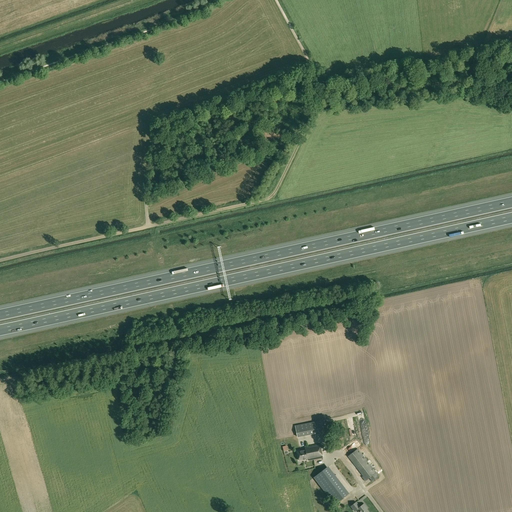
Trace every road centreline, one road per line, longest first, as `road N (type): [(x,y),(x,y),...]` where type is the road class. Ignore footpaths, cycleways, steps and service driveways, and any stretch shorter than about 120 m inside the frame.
road 1 (motorway): [(0,330),(511,217)]
road 2 (motorway): [(511,202),(0,314)]
road 3 (track): [(268,198),(327,93),(511,74)]
road 4 (unclassified): [(0,260),(148,226)]
road 5 (unclassified): [(148,226),(268,198)]
